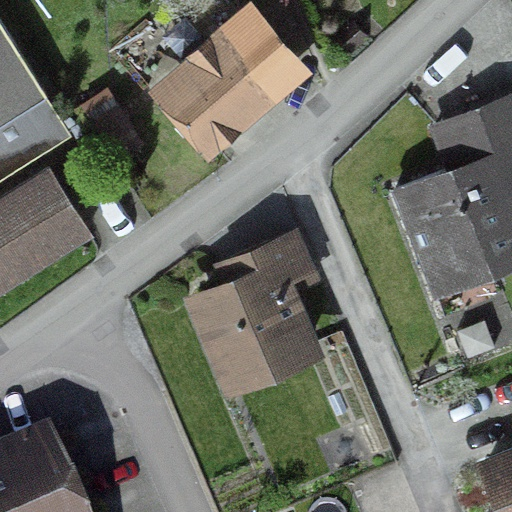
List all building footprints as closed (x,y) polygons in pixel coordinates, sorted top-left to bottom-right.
[(185,57),(194,68),(169,91),(208,137),(296,62),(247,4),(185,57)] [(0,121),(47,92),(0,17),(0,121)] [(458,177),(453,164),(394,188),(433,280),(488,259),(491,266),(511,257),(511,93),(467,111),(490,164),(458,177)] [(0,192),(0,286),(89,230),(46,163),(0,192)] [(294,229),(234,255),(243,277),(199,296),(233,375),(308,344),(285,288),(314,276),(294,229)] [(0,511),(66,511),(40,448),(0,464),(0,511)] [(511,511),(511,450),(487,461),(507,511),(511,511)]
